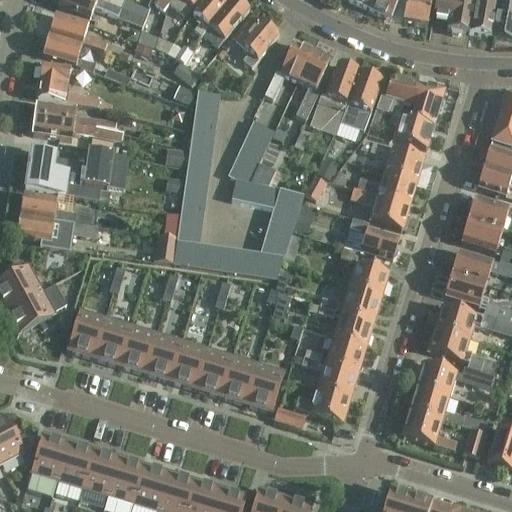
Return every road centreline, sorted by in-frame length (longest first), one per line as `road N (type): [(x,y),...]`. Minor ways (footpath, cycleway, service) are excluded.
road 1 (residential): [(484,71),(362,462)]
road 2 (residential): [(362,462),(277,466),(0,380)]
road 3 (residential): [(279,0),(396,55),(484,71)]
road 4 (residential): [(511,504),(362,462)]
